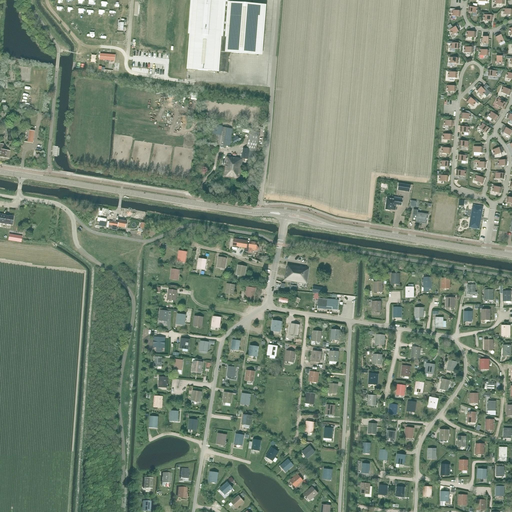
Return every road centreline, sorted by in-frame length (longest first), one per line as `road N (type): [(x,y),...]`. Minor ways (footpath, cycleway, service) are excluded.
road 1 (unclassified): [(121,511),(119,388),(133,302),(124,284),(79,248),(68,211),(18,197)]
road 2 (unknown): [(98,263),(76,511)]
road 3 (tertiary): [(243,211),(20,175)]
road 4 (unclassified): [(260,210),(274,56)]
road 5 (tertiary): [(486,251),(340,227)]
